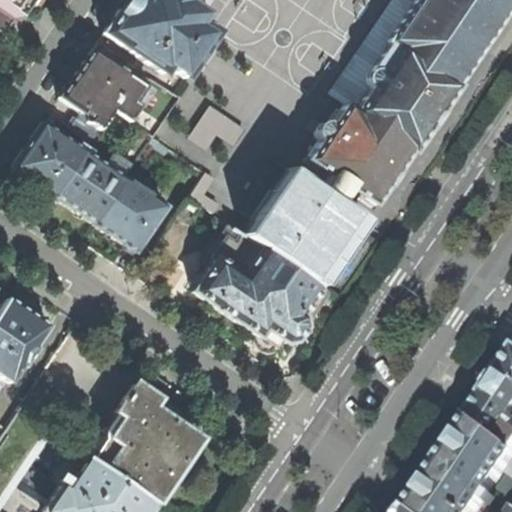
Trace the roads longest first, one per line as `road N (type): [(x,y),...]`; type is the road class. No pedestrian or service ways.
road 1 (residential): [(298,433),(0,228)]
road 2 (secondary): [(362,478),(494,288)]
road 3 (secondary): [(427,244),(298,433)]
road 4 (residential): [(0,131),(88,0)]
road 5 (secondary): [(511,121),(427,244)]
